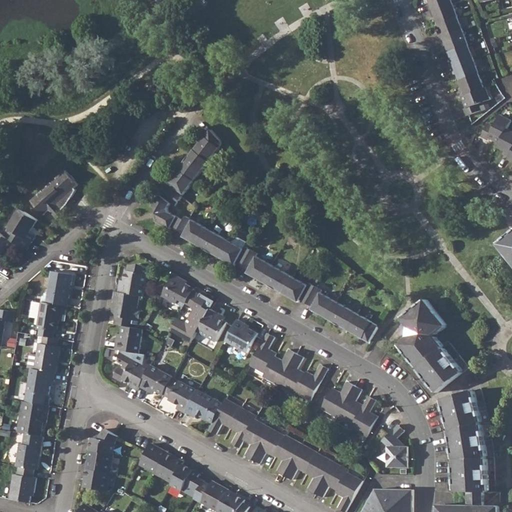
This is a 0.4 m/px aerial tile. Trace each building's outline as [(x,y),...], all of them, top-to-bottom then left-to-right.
[(429,3),(431,10),(434,18),(437,16),(440,23),(443,31),(439,32),(442,38),(444,45),(447,44),(450,51),(453,59),(450,60),(452,66),(454,74),(458,73),(460,80),(463,88),(460,89),(463,96),(466,105),(468,104),(469,107),(465,109),(467,115),(482,110),(479,104),(491,100),(488,88),(485,89),(479,73),(474,59),(469,44),(464,30),(459,16),(454,2),(453,0),(431,0),(432,2),(429,3)] [(493,140),(500,144),(498,148),(505,152),(504,154),(510,158),(509,160),(511,160),(511,131),(508,129),(511,122),(501,116),(494,127),(488,125),(482,137),(488,141),(490,137),(494,138),(493,140)] [(172,185),(167,192),(181,202),(184,198),(196,182),(202,174),(211,163),(222,149),(221,148),(225,143),(214,130),(209,138),(207,137),(196,151),(191,157),(181,170),(170,184),(172,185)] [(66,171),(32,201),(44,215),(50,210),(58,218),(64,213),(62,210),(67,205),(70,201),(72,197),(74,193),(76,190),(75,188),(78,186),(66,171)] [(181,202),(167,192),(163,197),(161,196),(154,207),(159,210),(161,218),(158,223),(171,230),(173,227),(179,231),(186,235),(184,238),(200,246),(221,258),(236,267),(238,264),(244,267),(250,271),(249,273),(257,278),(263,282),(280,291),(290,275),(272,265),(258,257),(259,255),(253,252),(246,248),(245,250),(230,242),(209,229),(191,220),(187,217),(184,222),(171,214),(170,209),(173,205),(176,207),(181,202)] [(21,210),(4,236),(14,241),(26,249),(31,242),(32,242),(36,236),(31,233),(39,221),(21,210)] [(504,239),(499,250),(511,265),(511,232),(509,235),(504,239)] [(0,268),(4,261),(3,260),(14,241),(4,236),(0,233),(0,268)] [(121,280),(119,292),(140,295),(143,296),(149,269),(138,262),(130,264),(129,270),(127,270),(125,280),(121,280)] [(44,296),(42,303),(67,307),(74,276),(54,272),(48,297),(44,296)] [(185,302),(193,288),(184,282),(180,280),(181,278),(174,274),(163,294),(183,306),(185,302)] [(290,275),(280,291),(286,294),(301,303),(302,300),(309,304),(314,307),(313,310),(328,318),(350,331),(365,340),(366,338),(373,341),(379,330),(378,329),(379,327),(373,324),(374,322),(359,314),(337,301),(322,293),(323,291),(318,287),(312,284),(310,286),(295,278),(290,275)] [(185,302),(195,308),(186,324),(179,320),(173,330),(192,341),(198,329),(209,309),(203,306),(207,299),(192,290),(185,302)] [(118,299),(115,300),(112,315),(117,316),(115,324),(125,326),(136,328),(139,321),(141,309),(137,308),(140,295),(119,292),(118,299)] [(462,367),(455,359),(448,348),(446,349),(444,347),(446,345),(438,335),(444,331),(448,327),(447,326),(449,325),(430,299),(428,300),(427,299),(406,316),(407,317),(406,318),(412,327),(410,335),(401,342),(403,343),(401,344),(418,366),(419,365),(421,368),(419,368),(429,382),(435,390),(436,391),(438,390),(439,392),(464,374),(462,372),(464,371),(462,367)] [(41,328),(39,336),(44,337),(53,339),(54,330),(57,331),(61,315),(66,316),(67,307),(42,303),(38,327),(41,328)] [(209,309),(198,329),(216,340),(227,321),(222,319),(217,316),(219,312),(210,307),(209,309)] [(237,319),(226,340),(247,352),(257,333),(243,324),(244,323),(237,319)] [(118,339),(116,349),(121,350),(135,352),(140,354),(144,330),(143,329),(136,328),(125,326),(123,334),(123,340),(118,339)] [(267,332),(249,365),(264,374),(263,377),(278,385),(294,394),(295,392),(310,400),(328,368),(322,365),(316,376),(307,371),(306,373),(297,368),(303,357),(296,353),(289,349),(283,360),(275,356),(277,353),(267,347),(274,336),(267,332)] [(40,345),(35,370),(56,374),(61,348),(58,348),(59,340),(53,339),(44,337),(43,345),(40,345)] [(298,350),(307,356),(311,350),(301,345),(298,350)] [(140,386),(149,369),(133,360),(135,352),(121,350),(119,361),(124,364),(122,368),(119,366),(113,376),(121,381),(122,379),(131,384),(130,386),(137,390),(140,386)] [(149,369),(140,386),(149,391),(151,388),(156,391),(163,394),(173,377),(152,365),(149,369)] [(35,370),(32,370),(28,392),(48,396),(50,387),(51,382),(54,382),(56,374),(35,370)] [(173,377),(163,394),(170,398),(170,400),(178,404),(176,408),(185,413),(186,412),(198,390),(173,376),(173,377)] [(321,407),(336,416),(352,425),(350,428),(366,436),(377,416),(368,411),(375,399),(368,395),(363,405),(354,400),(360,389),(354,385),(347,381),(340,392),(332,388),(321,407)] [(198,390),(186,412),(195,417),(197,414),(205,419),(217,400),(199,390),(198,390)] [(447,505),(440,505),(439,511),(501,511),(501,505),(485,505),(485,492),(489,492),(489,490),(491,490),(490,458),(488,458),(488,455),(490,455),(486,424),(483,425),(483,422),(484,421),(477,392),(476,392),(475,390),(445,398),(445,400),(444,401),(451,427),(452,427),(453,430),(451,430),(455,458),(457,458),(457,461),(455,461),(456,489),(458,490),(458,492),(470,492),(470,505),(454,505),(447,505)] [(227,398),(209,431),(215,434),(222,422),(231,427),(239,432),(232,444),(239,448),(244,440),(252,444),(247,455),(253,459),(260,462),(267,452),(276,457),(277,455),(285,460),(279,470),(286,474),(292,478),(298,467),(307,472),(316,477),(310,487),(317,492),(323,495),(330,484),(339,489),(337,493),(345,498),(339,509),(344,511),(346,511),(364,481),(348,472),(350,468),(335,460),(319,451),(304,442),(289,434),(288,436),(272,427),(257,418),(258,416),(242,407),(227,398)] [(25,402),(19,432),(26,434),(42,436),(44,423),(47,423),(51,406),(25,402)] [(395,441),(398,438),(404,431),(398,425),(382,440),(388,446),(388,467),(409,468),(409,446),(406,446),(400,446),(395,441)] [(92,438),(90,449),(112,453),(114,441),(117,435),(112,432),(104,428),(101,434),(98,438),(92,438)] [(21,444),(17,466),(21,467),(35,470),(37,470),(39,457),(42,457),(45,437),(42,436),(26,434),(24,444),(21,444)] [(152,443),(140,463),(157,472),(168,453),(152,443)] [(90,449),(87,468),(109,472),(112,453),(90,449)] [(168,453),(157,472),(173,482),(183,464),(184,462),(168,453)] [(200,473),(183,464),(173,482),(171,484),(183,491),(185,486),(191,489),(188,494),(195,497),(204,481),(198,477),(200,473)] [(16,474),(11,499),(30,503),(32,493),(35,493),(38,478),(34,477),(35,470),(21,467),(19,474),(16,474)] [(87,468),(84,486),(106,490),(109,472),(87,468)] [(195,497),(195,498),(218,511),(229,491),(213,482),(211,485),(204,481),(195,497)] [(378,489),(364,511),(414,511),(414,505),(387,504),(378,500),(378,489)] [(229,491),(218,511),(220,511),(246,511),(250,507),(243,503),(245,500),(229,491)]
